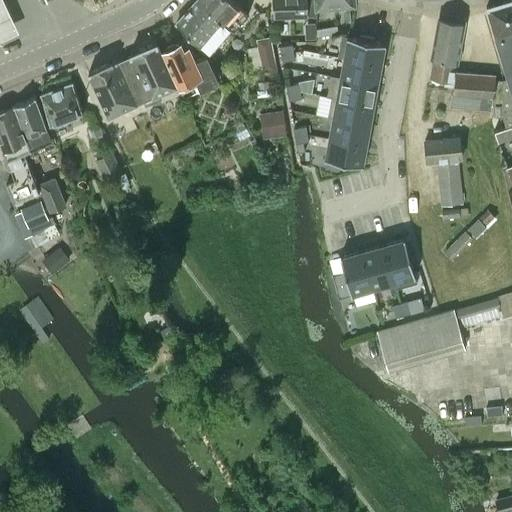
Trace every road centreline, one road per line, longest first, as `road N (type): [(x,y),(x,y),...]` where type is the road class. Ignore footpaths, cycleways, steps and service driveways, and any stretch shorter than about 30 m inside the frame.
road 1 (residential): [(323,212),(396,191),(388,139),(412,0)]
road 2 (secondary): [(0,74),(154,0)]
